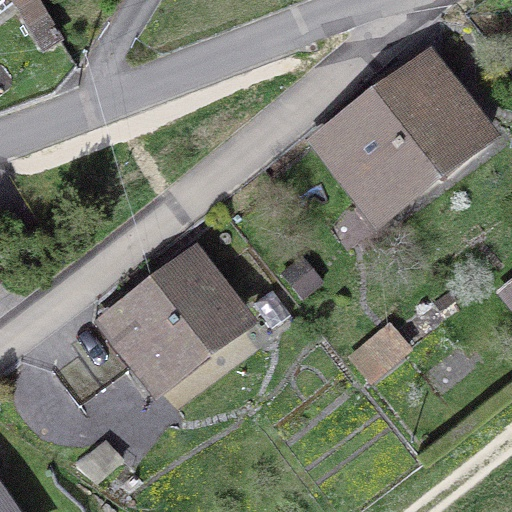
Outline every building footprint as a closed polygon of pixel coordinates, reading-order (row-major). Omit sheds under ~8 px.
[(60,48),(34,2),(14,13),(39,58),(60,48)] [(447,172),(487,143),(429,67),(415,77),(406,65),(379,85),(388,98),(325,145),(378,215),(443,166),(447,172)] [(191,265),(109,327),(133,359),(144,351),(167,382),(239,328),(191,265)] [(511,292),(496,305),(511,326),(511,292)] [(94,326),(70,344),(79,355),(54,373),(79,408),(128,373),(94,326)] [(409,353),(392,330),(354,360),(372,382),(409,353)]
